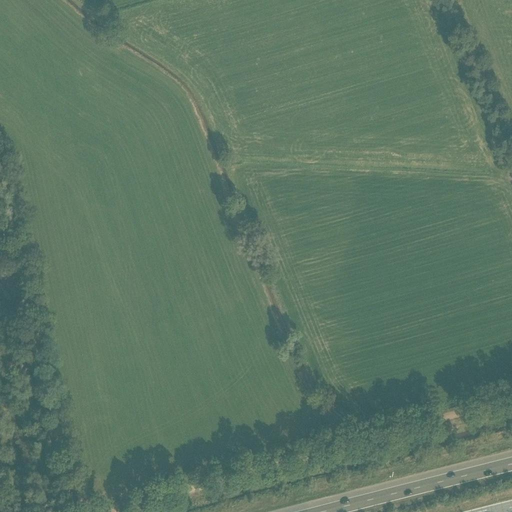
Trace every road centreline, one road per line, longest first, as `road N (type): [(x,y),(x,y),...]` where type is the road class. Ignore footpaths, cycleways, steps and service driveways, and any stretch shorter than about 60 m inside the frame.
road 1 (track): [(119,511),(511,399)]
road 2 (motorway): [(511,464),(325,511)]
road 3 (track): [(511,162),(449,0)]
